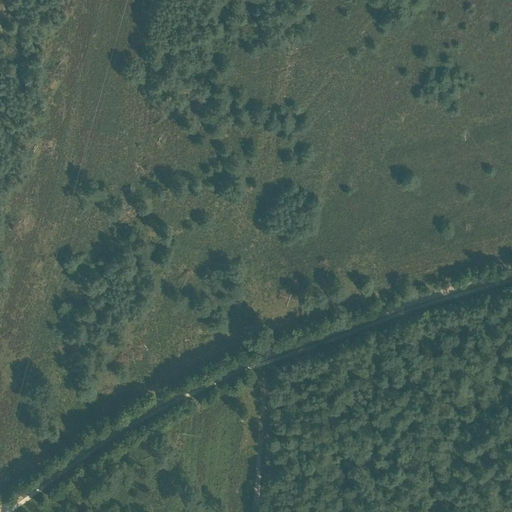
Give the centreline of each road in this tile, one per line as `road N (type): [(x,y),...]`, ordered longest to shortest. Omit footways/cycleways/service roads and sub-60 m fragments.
road 1 (track): [(0,507),(218,371),(356,319),(511,278)]
road 2 (track): [(258,359),(251,511)]
